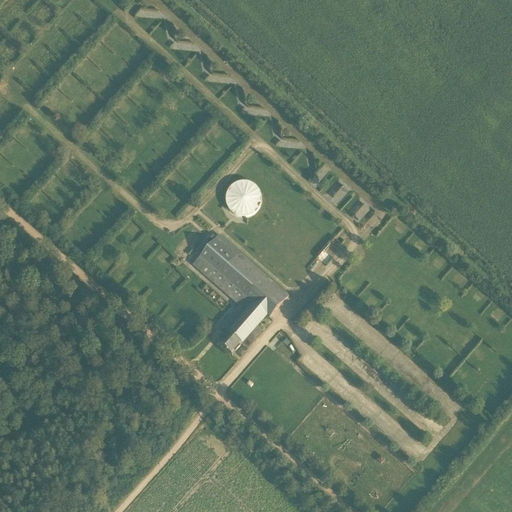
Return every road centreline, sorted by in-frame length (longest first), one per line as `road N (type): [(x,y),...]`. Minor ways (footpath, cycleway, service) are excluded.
road 1 (unclassified): [(343,511),(0,207)]
road 2 (track): [(385,210),(511,67)]
road 3 (track): [(218,404),(122,511)]
